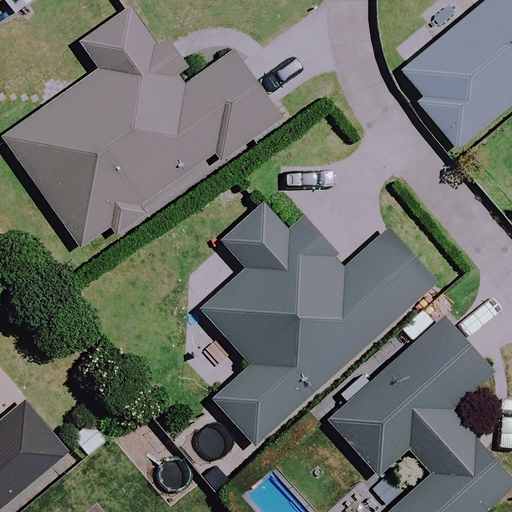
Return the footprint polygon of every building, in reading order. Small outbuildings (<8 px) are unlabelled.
[(511,0),(490,0),(393,82),(451,152),(511,101),(511,0)] [(79,45),(101,79),(7,138),(81,255),(145,215),(139,205),(276,119),(231,48),(183,79),(138,8),(79,45)] [(285,232),(261,205),(219,241),(246,272),(200,311),(249,368),(211,402),(250,447),(433,290),(385,234),(343,270),(299,220),(285,232)] [(488,375),(441,321),(326,424),(374,477),(407,447),(432,474),(390,511),(481,511),(511,485),(511,483),(448,411),(488,375)] [(0,423),(0,511),(66,456),(22,405),(0,423)]
